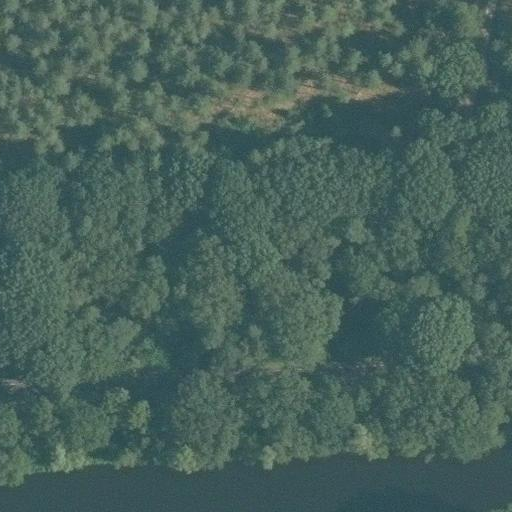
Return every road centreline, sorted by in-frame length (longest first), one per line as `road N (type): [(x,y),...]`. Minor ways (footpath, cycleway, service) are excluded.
road 1 (unknown): [(0,195),(175,182),(368,151),(511,146)]
road 2 (tertiary): [(0,394),(511,368)]
road 3 (track): [(511,206),(0,231)]
road 4 (track): [(477,0),(434,210)]
